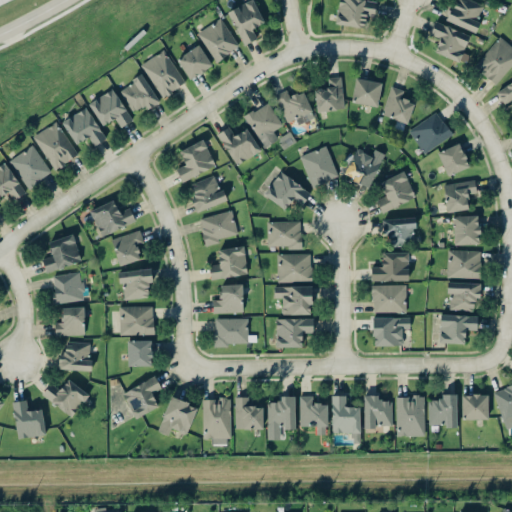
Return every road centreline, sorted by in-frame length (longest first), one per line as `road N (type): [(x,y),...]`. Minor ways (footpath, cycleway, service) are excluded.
road 1 (residential): [(0,243),(256,68),(293,51),(355,46),(391,56),(463,104),(496,163),(507,230),(502,338)]
road 2 (residential): [(342,357),(189,361),(171,237),(134,153)]
road 3 (residential): [(502,338),(477,363),(342,357)]
road 4 (residential): [(342,357),(338,225)]
